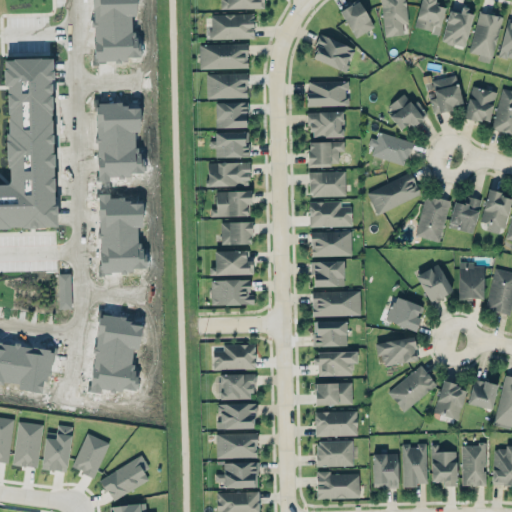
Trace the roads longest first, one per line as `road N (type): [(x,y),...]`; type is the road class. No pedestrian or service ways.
road 1 (residential): [(288,511),(275,82),(283,37),(305,0)]
road 2 (residential): [(73,0),(79,318),(56,330),(0,322)]
